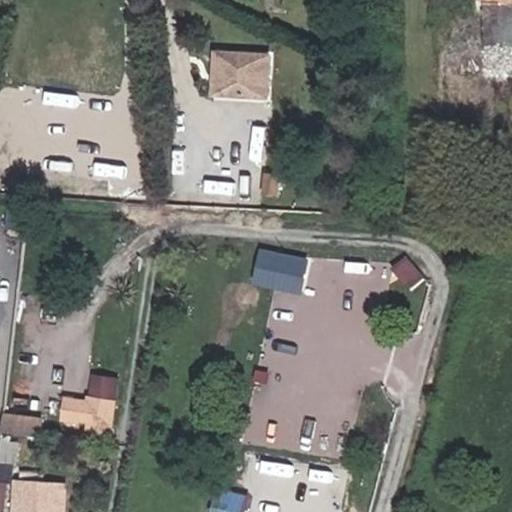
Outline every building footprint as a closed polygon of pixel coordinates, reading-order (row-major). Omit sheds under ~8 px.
[(511,40),(511,0),(485,0),(485,2),(479,1),(479,40),(511,40)] [(212,97),(221,97),(223,49),(214,48),(212,97)] [(223,49),(221,97),(223,97),(266,98),(268,51),(223,49)] [(280,173),(263,172),(262,189),(278,191),(280,173)] [(305,289),(310,253),(260,246),(255,282),(305,289)] [(260,361),(263,339),(244,337),(241,359),(260,361)] [(120,425),(123,374),(92,372),(90,395),(64,393),(62,421),(120,425)] [(35,431),(36,416),(5,414),(4,429),(35,431)] [(290,488),(293,459),(260,456),(257,485),(290,488)] [(60,511),(61,484),(48,484),(48,468),(18,467),(17,511),(60,511)] [(0,478),(0,509),(14,511),(17,480),(0,478)] [(238,511),(241,495),(210,490),(206,511),(238,511)]
